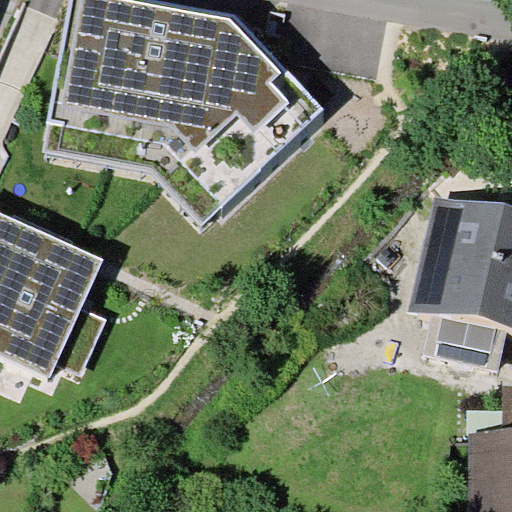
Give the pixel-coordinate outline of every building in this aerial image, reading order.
[(242,17),(151,0),(75,0),(49,150),(157,169),(206,225),(329,113),(242,17)] [(411,312),(511,333),(511,210),(436,195),(411,312)] [(101,257),(0,214),(0,355),(49,376),(55,363),(81,374),(105,319),(80,308),(101,257)] [(503,432),(511,432),(511,385),(503,386),(503,432)] [(511,511),(511,432),(503,432),(469,431),(467,511),(511,511)]
